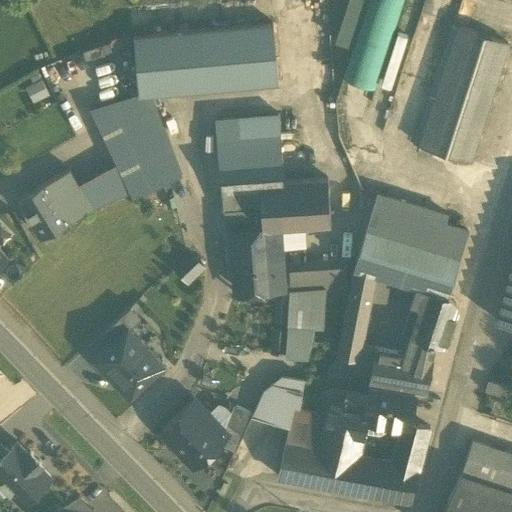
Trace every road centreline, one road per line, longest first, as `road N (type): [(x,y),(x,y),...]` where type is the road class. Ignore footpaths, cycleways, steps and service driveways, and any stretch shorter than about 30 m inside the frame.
road 1 (unknown): [(109,425),(199,338),(224,300),(246,247),(253,186),(246,117)]
road 2 (unclassified): [(422,511),(511,173)]
road 3 (secondary): [(167,511),(0,340)]
road 4 (unclassified): [(235,511),(252,487),(357,511)]
